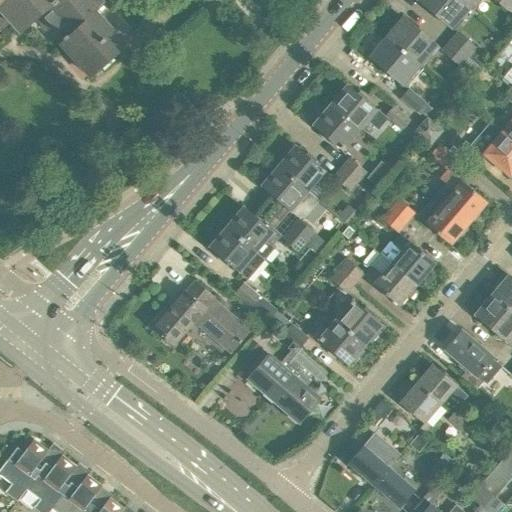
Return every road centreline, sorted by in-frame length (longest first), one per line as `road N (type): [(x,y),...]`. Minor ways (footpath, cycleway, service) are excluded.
road 1 (residential): [(287,489),(511,233)]
road 2 (tertiary): [(124,244),(346,0)]
road 3 (residential): [(287,489),(70,329)]
road 4 (tertiary): [(31,346),(65,391),(151,459),(223,493)]
road 5 (tertiary): [(223,493),(103,386),(31,346)]
road 6 (residential): [(175,511),(69,431),(17,413)]
road 7 (tertiary): [(124,244),(68,280),(44,309),(31,346)]
